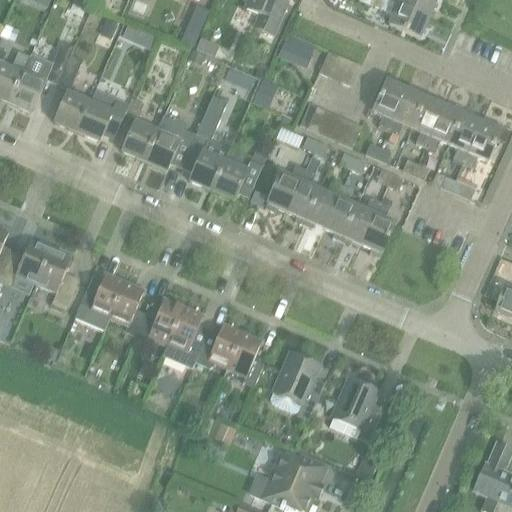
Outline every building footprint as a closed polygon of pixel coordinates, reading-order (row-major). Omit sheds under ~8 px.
[(249,0),(245,11),(260,17),(254,30),(274,38),(289,3),(281,0),(249,0)] [(425,31),(429,21),(386,2),(381,0),(360,0),(360,3),(393,17),(389,27),(425,43),(429,33),(425,31)] [(442,5),(430,0),(386,0),(386,2),(429,21),(433,11),(438,13),(442,5)] [(197,9),(189,28),(202,33),(210,15),(197,9)] [(128,26),(123,38),(134,43),(139,31),(128,26)] [(62,45),(49,74),(46,82),(57,88),(70,58),(74,50),(62,45)] [(292,59),(317,74),(325,60),(300,45),(292,59)] [(329,54),(319,76),(329,80),(339,58),(329,54)] [(0,102),(9,106),(30,60),(18,55),(11,71),(0,66),(0,102)] [(241,71),(246,60),(236,55),(231,66),(241,71)] [(82,64),(70,58),(57,88),(69,93),(82,64)] [(329,80),(340,85),(350,63),(339,58),(329,80)] [(30,60),(9,106),(32,116),(40,98),(45,86),(33,81),(40,64),(30,60)] [(352,91),(362,68),(350,63),(340,85),(352,91)] [(230,71),(225,82),(236,87),(241,76),(230,71)] [(383,119),(378,129),(388,134),(407,92),(397,87),(399,83),(389,78),(373,115),(383,119)] [(412,130),(428,95),(419,91),(417,96),(407,92),(388,134),(390,135),(394,137),(398,138),(403,126),(412,130)] [(94,93),(89,105),(76,135),(99,145),(103,138),(114,142),(125,116),(137,121),(140,112),(94,93)] [(425,150),(444,108),(434,104),(436,99),(428,95),(412,130),(420,134),(415,146),(425,150)] [(54,126),(76,135),(89,105),(67,96),(54,126)] [(316,109),(309,107),(300,129),(307,132),(316,109)] [(440,143),(449,147),(464,111),(456,108),(454,112),(444,108),(425,150),(435,154),(440,143)] [(307,132),(317,136),(327,114),(316,109),(307,132)] [(452,162),(462,167),(481,124),(472,120),(474,115),(464,111),(449,147),(457,150),(452,162)] [(317,136),(329,141),(339,119),(327,114),(317,136)] [(329,141),(340,146),(350,124),(339,119),(329,141)] [(162,120),(157,133),(143,164),(167,175),(170,167),(180,171),(195,137),(186,133),(187,130),(186,126),(177,122),(172,124),(162,120)] [(135,124),(130,137),(122,155),(143,164),(157,133),(135,124)] [(362,129),(350,124),(340,146),(352,151),(362,129)] [(491,129),(481,124),(462,167),(473,171),(478,160),(487,164),(497,141),(502,130),(503,128),(493,124),(491,129)] [(502,130),(497,141),(506,145),(511,134),(502,130)] [(281,131),(277,142),(298,151),(303,140),(281,131)] [(390,135),(386,144),(395,147),(399,139),(398,138),(394,137),(390,135)] [(180,171),(193,177),(189,184),(211,194),(224,163),(202,154),(204,149),(207,142),(195,137),(180,171)] [(302,151),(312,156),(317,145),(307,140),(302,151)] [(328,150),(317,145),(312,156),(323,161),(328,150)] [(365,157),(376,162),(381,150),(371,146),(365,157)] [(231,151),(225,164),(224,163),(211,194),(235,204),(238,196),(249,201),(269,154),(257,149),(252,160),(231,151)] [(392,155),(381,150),(376,162),(386,167),(392,155)] [(340,168),(350,172),(355,161),(345,157),(340,168)] [(365,166),(355,161),(350,172),(361,177),(365,166)] [(403,174),(413,178),(417,167),(408,163),(403,174)] [(428,172),(417,167),(413,178),(424,183),(428,172)] [(294,168),(289,179),(280,176),(265,211),(275,216),(277,211),(286,215),(305,173),(294,168)] [(295,224),(303,228),(319,191),(310,187),(315,177),(305,173),(286,215),(297,220),(295,224)] [(377,184),(388,189),(393,178),(382,173),(377,184)] [(436,175),(431,186),(440,190),(445,179),(436,175)] [(398,193),(403,182),(393,178),(388,189),(398,193)] [(440,190),(450,195),(455,183),(445,179),(440,190)] [(450,195),(470,203),(475,192),(455,183),(450,195)] [(319,191),(303,228),(312,232),(314,227),(324,232),(343,189),(332,184),(327,195),(319,191)] [(343,189),(324,232),(334,236),(332,241),(341,245),(357,207),(348,203),(352,193),(343,189)] [(255,194),(250,205),(262,210),(266,199),(255,194)] [(352,244),(362,248),(380,206),(370,201),(366,211),(357,207),(341,245),(350,248),(352,244)] [(390,210),(381,206),(380,206),(362,248),(372,252),(370,257),(379,261),(395,225),(385,221),(390,210)] [(0,284),(11,258),(1,254),(9,235),(1,232),(2,229),(0,228),(0,284)] [(11,258),(0,284),(0,285),(11,290),(16,279),(36,288),(52,250),(39,245),(38,248),(30,244),(22,263),(11,258)] [(66,314),(72,301),(80,283),(65,276),(71,262),(64,259),(65,256),(52,250),(36,288),(56,296),(51,308),(66,314)] [(102,334),(108,321),(109,321),(125,285),(106,277),(103,283),(93,279),(75,321),(102,334)] [(125,285),(109,321),(128,329),(122,341),(133,346),(135,340),(136,340),(146,317),(136,313),(144,293),(125,285)] [(511,293),(508,292),(498,316),(511,322),(511,293)] [(160,312),(150,308),(146,317),(136,340),(150,346),(153,344),(154,341),(168,347),(184,310),(165,302),(160,312)] [(191,372),(194,365),(195,365),(209,333),(199,328),(203,319),(184,310),(168,347),(162,359),(191,372)] [(195,365),(206,370),(209,371),(213,370),(214,366),(227,372),(243,336),(223,327),(219,337),(209,333),(195,365)] [(254,390),(256,386),(264,367),(254,363),(262,344),(243,336),(227,372),(245,380),(243,386),(254,390)] [(294,416),(299,415),(297,419),(309,424),(314,413),(325,387),(314,382),(319,369),(290,356),(273,395),(270,403),(271,407),(274,409),(290,416),(294,416)] [(356,442),(357,441),(369,446),(383,412),(373,407),(378,394),(349,381),(332,420),(333,421),(329,431),(356,442)] [(220,426),(213,441),(229,449),(236,434),(220,426)] [(199,437),(194,448),(204,452),(209,441),(199,437)] [(493,511),(497,503),(511,509),(511,478),(503,475),(511,454),(511,452),(497,446),(488,468),(486,467),(474,493),(487,499),(480,511),(493,511)] [(257,501),(283,511),(285,508),(294,511),(307,511),(313,501),(317,504),(325,487),(320,485),(326,470),(300,459),(298,463),(281,456),(269,485),(265,483),(257,501)]
